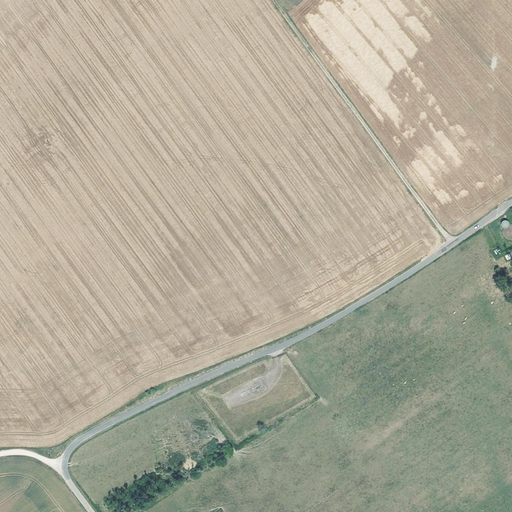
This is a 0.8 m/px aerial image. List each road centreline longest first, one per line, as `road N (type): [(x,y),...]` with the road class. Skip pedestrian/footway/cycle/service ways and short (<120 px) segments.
road 1 (unclassified): [(511,203),(325,325),(78,440),(64,470),(91,511)]
road 2 (track): [(270,0),(450,245)]
